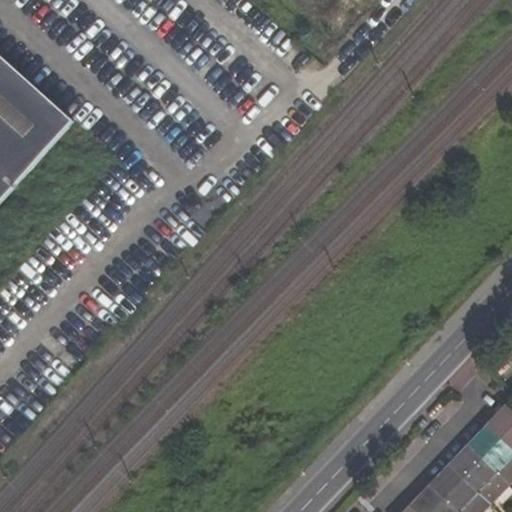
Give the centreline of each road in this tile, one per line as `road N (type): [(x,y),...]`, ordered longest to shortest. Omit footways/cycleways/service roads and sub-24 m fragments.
road 1 (unknown): [(0,2),(72,65),(113,58),(176,0)]
road 2 (residential): [(435,362),(482,405),(385,505)]
road 3 (residential): [(300,511),(435,362)]
